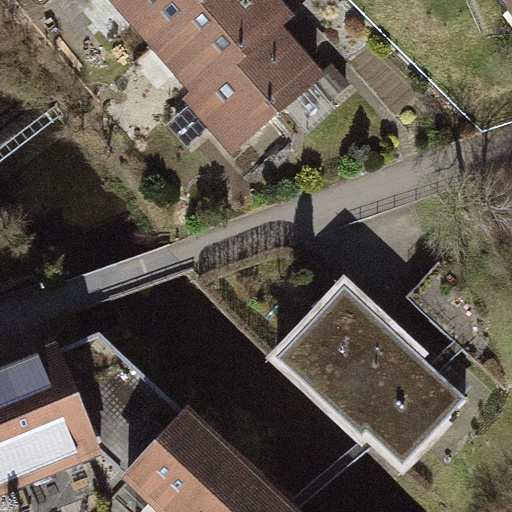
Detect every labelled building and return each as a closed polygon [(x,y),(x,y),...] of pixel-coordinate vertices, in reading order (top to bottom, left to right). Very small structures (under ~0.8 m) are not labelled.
[(320,60),(272,0),(111,0),(219,138),(320,60)] [(511,0),(498,0),(511,18),(511,0)] [(443,363),(327,261),(256,341),(389,458),(460,378),(443,363)] [(167,397),(98,338),(64,354),(102,451),(111,460),(167,397)] [(64,354),(62,349),(0,374),(0,498),(104,455),(102,451),(64,354)] [(301,511),(294,505),(171,392),(167,397),(111,460),(105,466),(156,511),(301,511)] [(0,498),(0,511),(156,511),(105,466),(111,460),(104,455),(0,498)]
